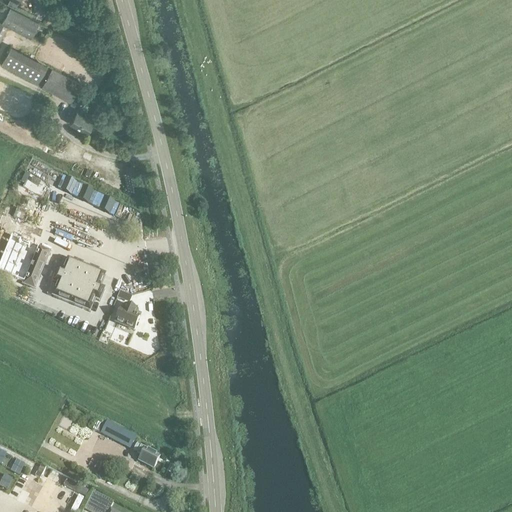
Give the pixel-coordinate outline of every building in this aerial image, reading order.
[(46,13),(46,0),(34,0),(34,12),(46,13)] [(30,38),(32,35),(38,23),(10,8),(2,23),(30,38)] [(37,85),(47,66),(11,47),(1,64),(37,85)] [(80,85),(51,69),(42,87),(70,102),(80,85)] [(88,134),(97,117),(80,107),(71,124),(88,134)] [(12,236),(0,264),(0,272),(24,283),(39,248),(30,244),(32,240),(22,236),(20,240),(12,236)] [(24,283),(23,285),(34,289),(50,252),(39,248),(24,283)] [(58,284),(53,297),(71,305),(87,268),(68,260),(63,272),(60,271),(55,283),(58,284)] [(87,268),(71,305),(90,312),(95,300),(99,301),(104,289),(100,288),(105,275),(87,268)] [(120,310),(115,322),(134,330),(139,318),(134,316),(137,310),(126,306),(123,311),(120,310)] [(131,449),(136,438),(108,424),(102,435),(131,449)] [(136,445),(133,451),(135,452),(139,454),(138,455),(141,456),(139,461),(154,469),(161,458),(148,451),(142,447),(141,448),(137,446),(136,445)] [(19,476),(25,465),(16,461),(11,471),(19,476)] [(0,483),(0,486),(8,490),(13,480),(4,475),(0,483)] [(80,487),(66,480),(63,486),(80,495),(85,497),(88,492),(80,487)] [(77,511),(84,499),(79,496),(70,511),(77,511)]
